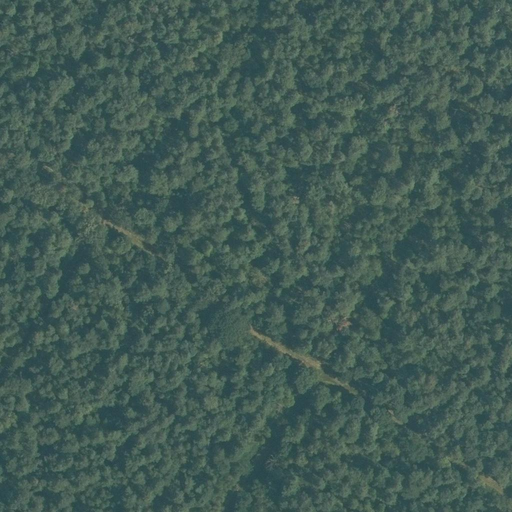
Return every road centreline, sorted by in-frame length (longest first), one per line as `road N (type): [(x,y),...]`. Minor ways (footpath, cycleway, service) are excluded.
road 1 (track): [(322,372),(0,146)]
road 2 (track): [(511,91),(322,372)]
road 3 (track): [(322,372),(511,498)]
road 4 (track): [(227,511),(322,372)]
